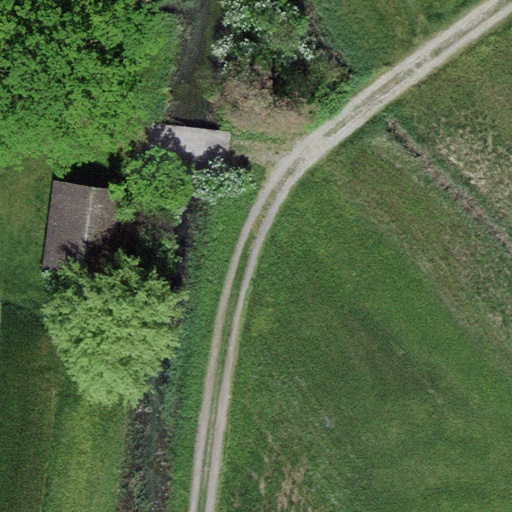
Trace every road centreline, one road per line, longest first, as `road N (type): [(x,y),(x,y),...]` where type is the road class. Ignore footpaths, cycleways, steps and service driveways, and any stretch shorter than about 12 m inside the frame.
road 1 (track): [(510,0),(426,74),(237,197),(180,511)]
road 2 (track): [(262,180),(242,152),(137,136)]
